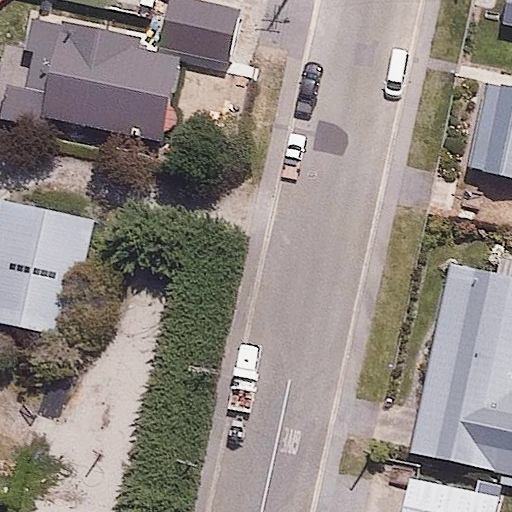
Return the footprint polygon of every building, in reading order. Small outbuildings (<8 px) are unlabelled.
[(185,52),(36,17),(25,64),(0,57),(0,104),(164,144),(185,52)] [(483,216),(511,221),(511,83),(486,78),(467,167),(492,172),(483,216)] [(80,246),(0,228),(0,340),(56,352),(80,246)] [(511,271),(449,260),(412,449),(511,468),(511,271)] [(492,511),(497,490),(408,473),(400,511),(492,511)] [(0,511),(16,511),(17,507),(0,503),(0,511)]
